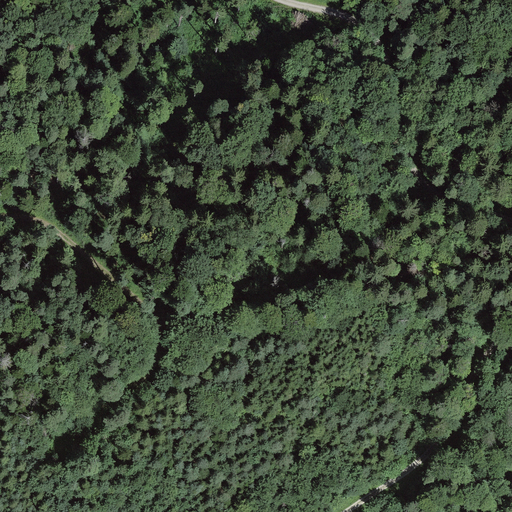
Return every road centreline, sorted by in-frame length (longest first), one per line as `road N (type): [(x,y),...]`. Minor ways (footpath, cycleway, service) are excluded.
road 1 (track): [(284,0),(364,26),(393,69),(406,153),(425,182),(457,204),(511,221)]
road 2 (track): [(0,218),(35,218),(70,237),(141,299),(159,327),(151,371),(119,398),(81,404)]
road 3 (track): [(511,335),(470,374),(442,434),(420,459),(350,511)]
